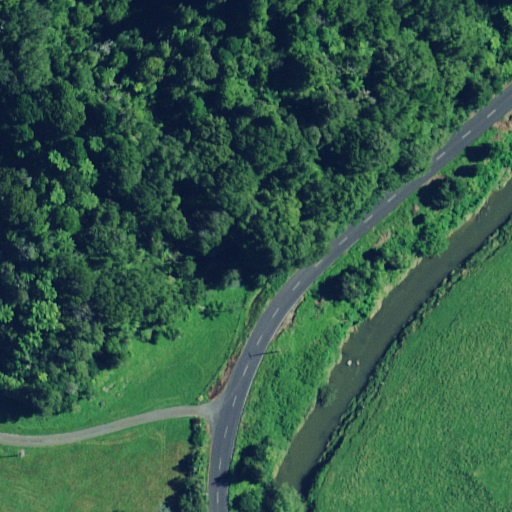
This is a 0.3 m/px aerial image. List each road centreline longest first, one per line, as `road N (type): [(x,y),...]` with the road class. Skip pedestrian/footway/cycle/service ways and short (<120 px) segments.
road 1 (tertiary): [(216,511),(228,406),(278,307),(320,259),(511,91)]
road 2 (track): [(0,384),(50,404),(228,406)]
